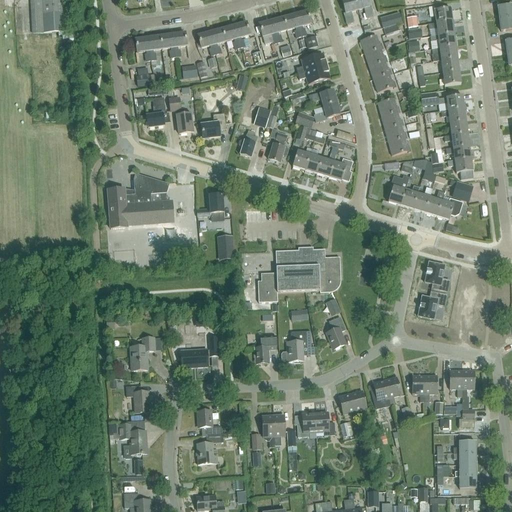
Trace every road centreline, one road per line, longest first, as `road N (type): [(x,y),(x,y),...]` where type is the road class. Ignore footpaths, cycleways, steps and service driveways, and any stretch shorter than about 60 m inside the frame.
road 1 (residential): [(355,217),(126,145),(109,29)]
road 2 (residential): [(174,511),(173,411),(181,396),(309,384),(393,339)]
road 3 (residential): [(509,256),(472,0)]
road 4 (residential): [(355,217),(364,124),(325,0)]
road 5 (residential): [(393,339),(497,361),(511,466)]
road 6 (residential): [(109,29),(255,0)]
